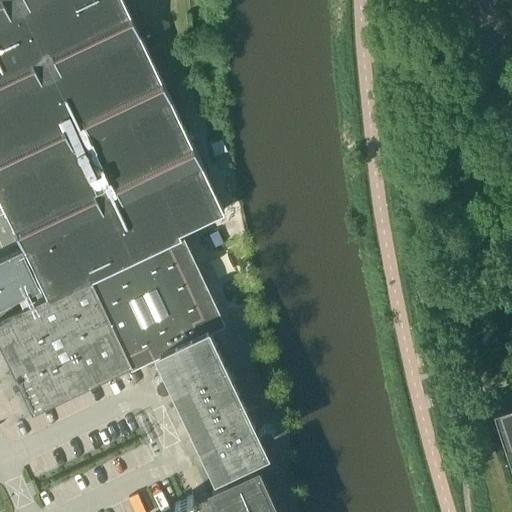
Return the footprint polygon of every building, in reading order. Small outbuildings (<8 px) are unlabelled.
[(179,231),(224,209),(124,0),(0,0),(0,193),(9,212),(26,248),(48,296),(182,235),(181,234),(179,231)] [(182,235),(48,296),(0,318),(0,338),(33,408),(130,362),(129,362),(133,360),(134,360),(152,351),(208,325),(221,318),(182,235)] [(0,301),(38,283),(21,247),(0,257),(0,301)] [(258,429),(208,325),(152,351),(161,371),(159,370),(156,377),(157,377),(157,378),(159,382),(163,384),(167,383),(170,380),(171,379),(174,377),(216,467),(265,444),(261,437),(264,435),(266,436),(270,436),(271,435),(272,436),(276,430),(274,429),(274,428),(272,424),(268,422),(264,423),(261,426),(261,428),(258,429)] [(511,388),(494,394),(511,449),(511,388)] [(193,493),(175,502),(179,511),(274,511),(272,505),(275,503),(258,464),(213,485),(214,488),(207,491),(202,493),(203,493),(194,497),(193,493)]
